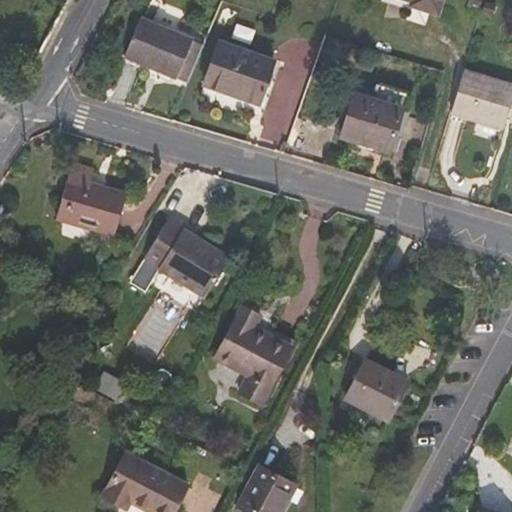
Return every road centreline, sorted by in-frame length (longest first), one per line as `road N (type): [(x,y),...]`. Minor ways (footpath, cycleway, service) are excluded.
road 1 (residential): [(511,241),(48,105),(28,108)]
road 2 (residential): [(416,511),(511,326)]
road 3 (residential): [(28,108),(90,0)]
